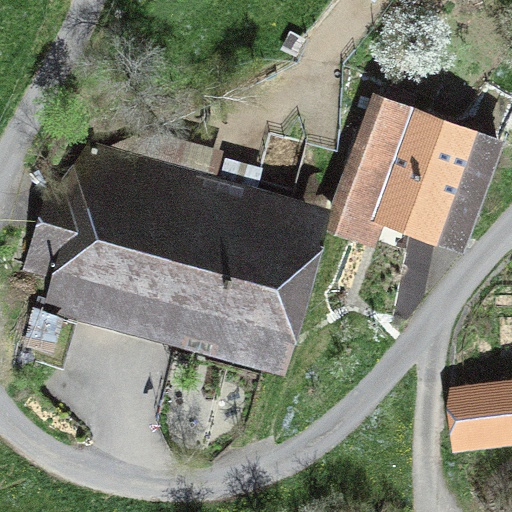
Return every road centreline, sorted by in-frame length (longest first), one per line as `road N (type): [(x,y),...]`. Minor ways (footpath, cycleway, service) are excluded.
road 1 (unclassified): [(511,239),(329,436),(248,485),(119,492),(64,480),(26,458),(0,430)]
road 2 (unclassified): [(0,168),(91,0)]
road 3 (track): [(427,333),(430,511)]
